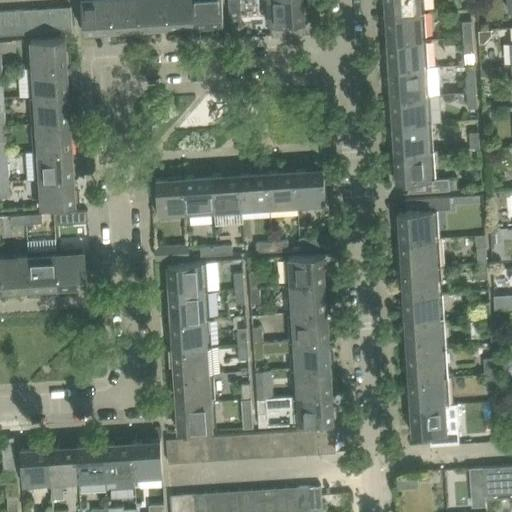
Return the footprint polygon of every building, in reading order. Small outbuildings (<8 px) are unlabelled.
[(112,30),(109,0),(81,0),(83,31),(112,30)] [(137,0),(109,0),(112,30),(140,28),(137,0)] [(165,0),(137,0),(140,28),(168,26),(165,0)] [(193,0),(165,0),(168,26),(196,24),(193,0)] [(222,0),(193,0),(196,24),(224,22),(222,0)] [(241,0),(229,0),(230,8),(242,7),(241,0)] [(303,0),(268,0),(270,23),(271,23),(272,35),(304,33),(304,20),(305,20),(303,0)] [(385,0),(387,13),(422,11),(420,0),(385,0)] [(71,6),(59,7),(60,31),(72,30),(71,6)] [(47,7),(34,8),(36,32),(48,31),(47,7)] [(59,7),(47,7),(48,31),(60,31),(59,7)] [(34,8),(22,9),(24,33),(36,32),(34,8)] [(22,9),(10,10),(12,34),(24,33),(22,9)] [(10,10),(0,10),(0,34),(12,34),(10,10)] [(387,13),(388,41),(423,39),(422,11),(387,13)] [(472,20),(463,21),(464,36),(473,36),(472,20)] [(492,29),(479,30),(480,42),(485,42),(485,35),(492,34),(492,29)] [(32,38),(34,67),(68,65),(66,36),(32,38)] [(473,36),(464,36),(465,52),(474,51),(473,36)] [(388,41),(390,69),(425,66),(423,39),(388,41)] [(0,41),(1,52),(16,51),(15,40),(0,41)] [(34,67),(35,95),(69,92),(68,65),(34,67)] [(425,66),(390,69),(392,96),(427,94),(440,93),(438,66),(425,66)] [(35,95),(34,67),(20,68),(22,95),(35,95)] [(493,69),(481,69),(482,82),(494,81),(493,69)] [(475,75),(467,76),(468,92),(476,91),(475,75)] [(476,91),(468,92),(469,107),(477,107),(476,91)] [(35,95),(37,122),(71,120),(69,92),(35,95)] [(392,96),(394,124),(428,122),(427,94),(392,96)] [(37,122),(39,150),(73,148),(71,120),(37,122)] [(394,124),(395,152),(430,150),(428,122),(394,124)] [(479,131),(470,132),(471,147),(480,147),(479,131)] [(39,150),(26,151),(28,178),(41,178),(75,175),(73,148),(39,150)] [(430,150),(395,152),(397,180),(405,180),(405,191),(405,192),(450,189),(450,188),(449,177),(444,177),(432,178),(430,150)] [(8,151),(0,151),(0,164),(9,164),(8,151)] [(9,164),(0,164),(0,180),(10,180),(9,164)] [(325,166),(296,168),(298,203),(327,201),(325,166)] [(296,168),(269,170),(271,204),(298,203),(296,168)] [(269,170),(241,172),(243,206),(271,204),(269,170)] [(241,172),(213,173),(215,208),(243,206),(241,172)] [(213,173),(185,175),(188,210),(215,208),(213,173)] [(75,175),(41,178),(43,206),(77,204),(75,175)] [(188,210),(185,175),(157,177),(159,212),(188,210)] [(10,180),(0,180),(0,181),(1,196),(11,195),(10,180)] [(399,210),(401,239),(436,236),(434,209),(451,208),(450,196),(405,199),(406,210),(399,210)] [(90,221),(89,209),(55,211),(55,224),(90,221)] [(43,212),(27,213),(28,223),(43,222),(43,212)] [(27,213),(12,214),(12,224),(28,223),(27,213)] [(501,228),(491,229),(492,242),(502,241),(501,228)] [(300,237),(301,248),(330,246),(329,235),(300,237)] [(401,239),(403,267),(437,264),(436,236),(401,239)] [(477,238),(477,247),(487,246),(486,237),(477,238)] [(287,239),(273,240),(274,250),(287,249),(287,239)] [(274,250),(273,240),(257,241),(258,250),(274,250)] [(29,242),(30,253),(57,251),(57,241),(29,242)] [(218,253),(218,243),(203,244),(203,254),(218,253)] [(232,243),(218,243),(218,253),(233,252),(232,243)] [(162,245),(156,246),(156,258),(162,257),(190,255),(189,244),(162,245)] [(487,246),(477,247),(478,262),(482,262),(488,262),(487,246)] [(86,249),(57,251),(60,285),(88,283),(86,249)] [(57,251),(30,253),(32,287),(60,285),(57,251)] [(30,253),(2,254),(4,289),(32,287),(30,253)] [(290,255),(291,284),(326,282),(324,253),(290,255)] [(220,287),(220,259),(208,259),(208,287),(220,287)] [(169,263),(171,292),(205,289),(204,261),(169,263)] [(482,262),(478,262),(479,278),(489,278),(488,262),(482,262)] [(403,267),(404,294),(439,292),(437,264),(403,267)] [(251,271),(250,271),(251,287),(261,286),(260,270),(251,271)] [(244,271),(235,272),(236,287),(245,287),(244,271)] [(291,284),(293,312),(327,309),(326,282),(291,284)] [(261,286),(251,287),(252,302),(253,302),(262,302),(261,287),(261,286)] [(245,287),(236,287),(237,303),(246,302),(245,287)] [(171,292),(173,319),(207,317),(205,289),(171,292)] [(404,294),(406,322),(441,320),(439,292),(404,294)] [(507,294),(495,295),(495,308),(508,307),(507,294)] [(490,301),(481,302),(482,318),(491,317),(490,301)] [(293,312),(295,339),(329,337),(327,309),(293,312)] [(173,319),(174,347),(209,345),(207,317),(173,319)] [(491,317),(482,318),(483,333),(492,333),(491,317)] [(406,322),(408,350),(443,348),(441,320),(406,322)] [(263,325),(253,326),(253,327),(254,342),(264,341),(263,327),(263,325)] [(248,327),(238,327),(239,343),(240,343),(249,342),(248,327)] [(295,339),(275,341),(276,352),(296,350),(297,367),(331,365),(329,337),(295,339)] [(264,341),(254,342),(255,357),(265,357),(265,352),(264,341)] [(249,342),(240,343),(241,358),(251,357),(250,342),(249,342)] [(174,347),(176,375),(211,372),(209,345),(174,347)] [(408,350),(410,378),(444,376),(443,348),(408,350)] [(494,357),(484,357),(485,373),(495,373),(494,357)] [(297,367),(299,395),(333,392),(331,365),(297,367)] [(176,375),(178,402),(212,400),(211,372),(176,375)] [(495,373),(485,373),(487,389),(496,388),(495,373)] [(410,378),(412,406),(446,403),(444,376),(410,378)] [(257,382),(258,397),(267,397),(266,381),(257,382)] [(242,383),(243,398),(253,398),(252,383),(242,383)] [(267,397),(258,397),(260,426),(269,425),(268,409),(299,407),(300,423),(335,421),(333,392),(299,395),(267,397)] [(253,398),(243,398),(244,414),(254,413),(253,398)] [(212,400),(178,402),(180,431),(214,429),(212,400)] [(446,403),(412,406),(413,434),(430,433),(431,445),(459,443),(459,431),(457,403),(446,403)] [(335,427),(318,428),(320,452),(325,452),(337,451),(335,427)] [(318,428),(307,429),(308,453),(319,452),(320,452),(318,428)] [(295,429),(283,430),(285,454),(296,454),(295,429)] [(307,429),(295,429),(296,454),(308,453),(307,429)] [(283,430),(272,431),(273,455),(285,454),(283,430)] [(272,431),(260,432),(262,456),(273,455),(272,431)] [(260,432),(249,433),(250,457),(262,456),(260,432)] [(237,433),(225,434),(227,458),(239,457),(237,433)] [(249,433),(237,433),(239,457),(250,457),(249,433)] [(225,434),(214,435),(216,459),(227,458),(225,434)] [(15,435),(3,436),(3,440),(5,468),(17,468),(15,439),(15,435)] [(214,435),(202,436),(204,460),(216,459),(214,435)] [(191,436),(179,437),(181,461),(192,461),(191,436)] [(202,436),(191,436),(192,461),(204,460),(202,436)] [(179,437),(168,438),(169,462),(181,461),(179,437)] [(162,438),(133,440),(136,474),(164,472),(162,438)] [(133,440),(106,442),(108,476),(118,475),(118,485),(136,483),(136,474),(133,440)] [(106,442),(78,443),(80,478),(108,476),(106,442)] [(50,445),(52,480),(53,496),(65,495),(64,479),(80,478),(78,443),(50,445)] [(24,481),(52,480),(50,445),(21,447),(24,481)] [(511,463),(485,466),(486,481),(487,500),(494,499),(494,493),(511,492),(511,463)] [(485,466),(470,467),(471,482),(486,481),(485,466)] [(6,479),(7,496),(19,495),(18,478),(6,479)] [(398,480),(398,491),(420,490),(419,479),(398,480)] [(322,484),(310,485),(312,509),(324,508),(323,493),(322,484)] [(310,485),(299,486),(300,509),(312,509),(310,485)] [(287,486),(276,487),(277,511),(289,510),(287,486)] [(299,486),(287,486),(289,510),(300,509),(299,486)] [(276,487),(264,488),(266,511),(277,511),(276,487)] [(264,488),(253,489),(254,511),(259,511),(266,511),(264,488)] [(242,511),(241,489),(230,490),(230,511),(242,511)] [(254,511),(253,489),(241,489),(242,511),(254,511)] [(230,511),(230,490),(218,491),(219,511),(230,511)] [(219,511),(218,491),(206,492),(207,511),(219,511)] [(196,511),(195,492),(183,493),(184,511),(196,511)] [(207,511),(206,492),(195,492),(196,511),(207,511)] [(184,511),(183,493),(172,494),(172,511),(184,511)] [(19,495),(7,496),(8,511),(20,511),(19,495)] [(166,511),(166,503),(150,504),(150,511),(166,511)]
